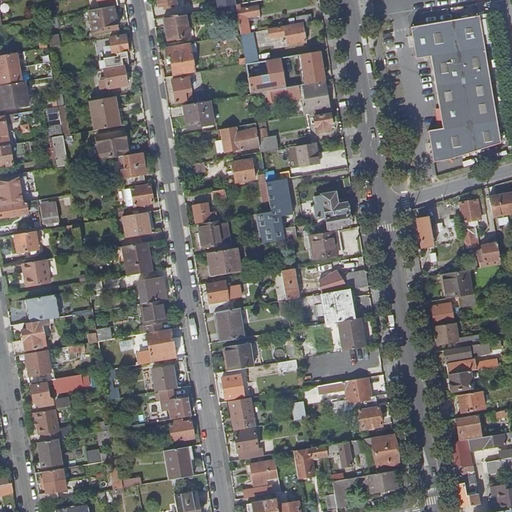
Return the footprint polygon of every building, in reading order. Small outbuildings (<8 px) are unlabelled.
[(113,8),(116,7),(115,0),(95,0),(97,10),(113,8)] [(156,0),(158,8),(175,5),(174,0),(156,0)] [(183,6),(184,12),(198,10),(197,3),(183,6)] [(240,36),(248,35),(246,23),(259,21),(256,7),(239,10),(238,6),(235,6),(240,36)] [(117,32),(113,8),(97,10),(88,12),(92,36),(117,32)] [(493,14),(481,16),(485,43),(498,41),(493,14)] [(184,15),(162,19),(166,42),(188,38),(184,15)] [(295,18),(297,26),(302,25),(311,24),(310,16),(295,18)] [(485,43),(481,16),(412,27),(418,59),(433,56),(445,128),(430,131),(435,162),(452,159),(503,143),(485,43)] [(297,26),(260,33),(261,43),(285,39),(286,48),(305,45),(302,25),(297,26)] [(245,65),(257,63),(252,34),(248,35),(240,36),(245,65)] [(49,49),(59,47),(57,37),(48,39),(49,49)] [(125,37),(109,40),(110,48),(106,49),(104,51),(105,58),(107,60),(121,57),(120,55),(128,53),(125,37)] [(173,77),(194,74),(189,46),(165,50),(167,61),(170,60),(173,77)] [(319,52),(292,57),(297,85),(298,87),(325,82),(319,52)] [(272,90),(297,85),(292,57),(257,63),(245,65),(250,95),(272,91),(272,90)] [(109,69),(123,66),(122,60),(108,63),(109,69)] [(126,87),(123,66),(109,69),(103,70),(105,81),(99,82),(101,90),(126,87)] [(0,76),(0,79),(1,86),(12,84),(11,77),(6,78),(6,75),(0,76)] [(171,82),(175,105),(185,103),(184,93),(190,92),(188,79),(171,82)] [(24,83),(0,87),(0,110),(28,106),(24,83)] [(116,115),(113,98),(88,103),(93,132),(116,128),(114,115),(116,115)] [(209,102),(183,106),(187,130),(213,125),(209,102)] [(52,139),(63,137),(58,108),(53,108),(47,110),(52,139)] [(3,117),(4,124),(18,121),(16,115),(3,117)] [(330,131),(329,126),(331,125),(329,116),(313,119),(315,129),(317,128),(318,134),(330,131)] [(259,140),(266,139),(264,123),(257,124),(259,140)] [(224,155),(259,148),(256,130),(237,133),(236,128),(220,131),(224,155)] [(123,157),(128,156),(124,133),(96,137),(100,161),(123,157)] [(68,166),(63,137),(52,139),(54,149),(48,150),(49,159),(55,158),(57,168),(68,166)] [(266,139),(259,140),(262,153),(277,150),(275,137),(266,139)] [(0,169),(12,167),(11,159),(10,156),(18,155),(18,158),(23,157),(21,144),(0,148),(0,169)] [(300,169),(318,166),(316,153),(319,152),(317,144),(296,148),(300,169)] [(142,154),(128,156),(123,157),(125,170),(120,171),(122,179),(126,178),(128,186),(144,184),(141,168),(144,167),(142,154)] [(251,161),(232,164),(235,187),(244,186),(243,182),(254,180),(251,161)] [(203,164),(191,166),(192,173),(205,171),(203,164)] [(68,168),(72,191),(78,190),(75,167),(68,168)] [(31,173),(17,175),(18,183),(32,180),(31,173)] [(0,208),(13,206),(12,200),(8,200),(5,181),(0,181),(0,208)] [(280,212),(289,210),(284,181),(265,184),(270,213),(280,212)] [(150,187),(125,192),(126,201),(133,200),(134,208),(136,208),(136,210),(141,209),(141,207),(153,205),(150,187)] [(224,191),(210,193),(211,202),(225,199),(224,191)] [(325,219),(347,215),(346,205),(336,207),(334,194),(315,198),(317,207),(312,208),(315,221),(325,219)] [(511,194),(490,198),(493,217),(511,213),(511,194)] [(459,203),(467,250),(479,248),(477,238),(478,238),(476,228),(475,228),(474,221),(481,219),(478,200),(459,203)] [(0,208),(0,219),(28,215),(26,204),(13,206),(0,208)] [(55,205),(41,207),(44,225),(57,223),(55,205)] [(192,208),(195,225),(211,222),(207,205),(192,208)] [(122,218),(131,216),(130,210),(119,212),(120,218),(122,218)] [(285,240),(281,218),(280,212),(270,213),(275,242),(285,240)] [(261,245),(275,242),(270,213),(256,216),(261,245)] [(131,216),(122,218),(126,239),(151,234),(148,214),(131,216)] [(347,215),(325,219),(327,231),(340,229),(339,226),(349,224),(347,215)] [(433,276),(440,275),(429,216),(417,218),(422,248),(429,247),(431,263),(434,262),(434,265),(431,265),(433,276)] [(444,217),(445,222),(437,223),(439,239),(456,237),(454,216),(444,217)] [(223,221),(198,226),(202,249),(227,245),(223,221)] [(285,227),(286,237),(297,236),(296,227),(285,227)] [(34,232),(9,237),(12,255),(37,251),(34,232)] [(341,242),(340,236),(311,246),(311,249),(313,259),(337,255),(335,243),(341,242)] [(148,263),(144,244),(115,249),(116,260),(120,259),(121,263),(125,262),(128,277),(153,272),(151,262),(148,263)] [(501,264),(497,244),(481,246),(482,249),(479,249),(481,259),(483,258),(484,262),(486,262),(487,267),(501,264)] [(223,276),(237,271),(233,250),(205,255),(206,264),(209,263),(211,278),(223,276)] [(422,278),(427,277),(424,255),(419,256),(422,278)] [(13,296),(37,292),(33,271),(36,271),(35,263),(8,267),(13,296)] [(316,266),(317,273),(330,270),(329,264),(316,266)] [(295,269),(282,271),(287,301),(300,298),(295,269)] [(459,297),(472,295),(468,270),(443,274),(447,299),(459,297)] [(354,282),(351,282),(352,289),(369,286),(367,271),(353,273),(354,282)] [(41,292),(69,287),(67,274),(39,279),(41,292)] [(332,292),(352,289),(351,282),(350,276),(330,280),(332,292)] [(72,286),(86,284),(85,278),(71,280),(72,286)] [(141,305),(164,301),(161,279),(137,283),(141,305)] [(102,290),(100,281),(89,284),(90,293),(102,290)] [(218,313),(231,311),(226,281),(207,285),(212,314),(218,313)] [(339,322),(355,320),(349,290),(323,294),(328,325),(339,322)] [(472,295),(459,297),(461,306),(476,304),(475,299),(483,298),(483,296),(486,295),(485,292),(472,295)] [(28,316),(29,325),(46,322),(59,319),(55,296),(26,301),(23,305),(23,310),(27,312),(30,312),(30,315),(28,316)] [(145,327),(163,323),(168,322),(164,301),(141,305),(145,327)] [(435,325),(453,322),(452,314),(441,316),(441,311),(445,310),(444,304),(431,307),(435,325)] [(240,309),(231,311),(218,313),(223,343),(245,339),(240,309)] [(86,324),(95,320),(93,313),(84,315),(86,324)] [(367,348),(362,318),(355,320),(339,322),(344,352),(367,348)] [(13,348),(43,338),(42,328),(47,327),(46,322),(29,325),(26,325),(27,332),(22,333),(23,342),(13,344),(13,348)] [(147,334),(164,331),(163,323),(145,327),(146,334),(147,334)] [(444,325),(435,327),(438,345),(447,344),(444,325)] [(101,331),(103,341),(112,339),(111,329),(101,331)] [(172,329),(164,331),(147,334),(152,363),(177,359),(172,329)] [(458,348),(481,344),(480,335),(457,339),(458,348)] [(99,342),(99,341),(98,337),(83,339),(84,345),(99,342)] [(178,356),(186,355),(183,337),(175,338),(178,356)] [(68,348),(84,345),(83,339),(67,342),(68,348)] [(501,340),(494,341),(496,352),(503,351),(501,340)] [(31,384),(53,381),(50,364),(78,359),(76,352),(100,348),(99,342),(84,345),(68,348),(26,355),(31,384)] [(230,372),(254,368),(249,343),(226,347),(230,372)] [(486,343),(481,344),(458,348),(445,350),(446,360),(466,357),(465,351),(471,350),(471,352),(487,349),(486,343)] [(283,374),(299,371),(297,361),(281,364),(283,374)] [(449,374),(471,371),(494,367),(493,361),(488,362),(488,364),(485,365),(485,362),(467,365),(466,362),(447,365),(449,375),(449,374)] [(157,393),(160,392),(175,390),(177,389),(173,366),(153,370),(157,393)] [(115,370),(104,372),(109,401),(120,399),(118,388),(114,389),(112,380),(117,379),(115,370)] [(471,371),(449,374),(452,391),(472,388),(470,379),(472,378),(471,371)] [(87,375),(53,381),(31,384),(35,404),(38,404),(39,408),(54,405),(53,401),(51,401),(51,399),(52,398),(57,397),(56,393),(89,387),(87,375)] [(245,396),(241,377),(241,375),(223,379),(227,400),(245,396)] [(369,378),(318,387),(320,395),(346,390),(348,403),(372,399),(369,378)] [(172,420),(192,416),(189,398),(176,400),(175,390),(160,392),(163,413),(170,411),(172,420)] [(481,391),(458,395),(461,412),(484,408),(481,391)] [(257,428),(252,398),(230,402),(235,432),(257,428)] [(59,410),(70,408),(69,400),(58,402),(59,410)] [(307,419),(305,402),(299,403),(302,420),(307,419)] [(379,406),(359,410),(363,429),(383,426),(379,406)] [(36,417),(38,423),(39,428),(40,437),(42,437),(43,443),(58,440),(72,438),(71,428),(59,430),(56,410),(36,414),(36,417)] [(501,411),(486,413),(487,421),(502,418),(501,411)] [(468,439),(481,437),(478,417),(481,417),(480,414),(456,418),(460,441),(468,439)] [(180,424),(180,421),(176,422),(176,424),(171,425),(174,440),(195,436),(192,421),(184,423),(180,424)] [(98,433),(114,431),(113,425),(105,426),(105,423),(96,424),(98,434),(98,433)] [(114,431),(98,433),(100,441),(115,438),(114,431)] [(240,461),(265,457),(264,448),(259,449),(256,431),(236,434),(240,461)] [(468,439),(470,451),(506,444),(504,433),(481,437),(468,439)] [(399,465),(394,434),(353,441),(356,454),(366,452),(371,456),(376,456),(378,468),(399,465)] [(473,464),(470,451),(468,439),(460,441),(450,442),(461,508),(480,504),(473,464)] [(62,465),(58,440),(43,443),(39,444),(43,469),(62,465)] [(349,442),(327,446),(329,456),(329,458),(334,458),(333,452),(340,450),(343,468),(353,466),(349,442)] [(307,460),(312,459),(329,456),(327,446),(312,448),(294,452),(299,478),(310,477),(307,460)] [(167,451),(172,481),(190,478),(186,458),(189,458),(187,448),(167,451)] [(89,465),(102,462),(100,450),(86,452),(89,465)] [(511,457),(485,463),(487,473),(511,469),(511,457)] [(307,460),(310,477),(315,476),(312,459),(307,460)] [(113,469),(120,468),(119,460),(112,461),(113,469)] [(263,481),(279,478),(276,461),(252,466),(255,487),(264,485),(263,481)] [(139,464),(133,465),(135,479),(141,479),(139,464)] [(124,489),(120,468),(113,469),(112,470),(116,491),(124,489)] [(67,491),(63,470),(43,473),(44,478),(41,478),(43,490),(46,489),(47,494),(40,495),(41,501),(54,499),(53,494),(67,491)] [(366,476),(369,494),(397,489),(394,471),(366,476)] [(333,482),(345,480),(344,473),(332,476),(333,482)] [(348,479),(345,480),(333,482),(335,495),(338,510),(348,508),(345,490),(350,490),(348,479)] [(11,483),(8,485),(0,487),(0,495),(0,496),(13,493),(11,483)] [(176,487),(178,496),(191,493),(189,485),(176,487)] [(511,509),(511,488),(507,489),(506,485),(490,487),(492,496),(498,495),(501,511),(511,510),(511,509)] [(247,499),(274,494),(273,487),(246,492),(247,499)] [(279,511),(301,511),(300,502),(290,504),(288,492),(282,493),(276,494),(278,500),(279,511)] [(201,511),(201,508),(198,505),(196,494),(175,498),(177,511),(201,511)] [(338,510),(335,495),(327,497),(329,511),(338,510)] [(279,511),(278,500),(251,504),(252,511),(279,511)]
